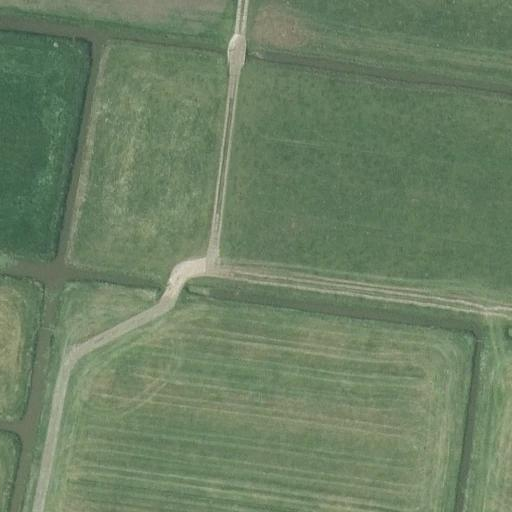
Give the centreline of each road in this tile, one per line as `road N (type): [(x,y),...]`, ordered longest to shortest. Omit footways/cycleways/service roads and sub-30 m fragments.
road 1 (track): [(511,310),(209,269),(242,0)]
road 2 (track): [(40,511),(67,361),(166,307),(181,273),(209,269)]
road 3 (track): [(0,240),(44,247),(77,57)]
road 4 (track): [(239,24),(63,0)]
